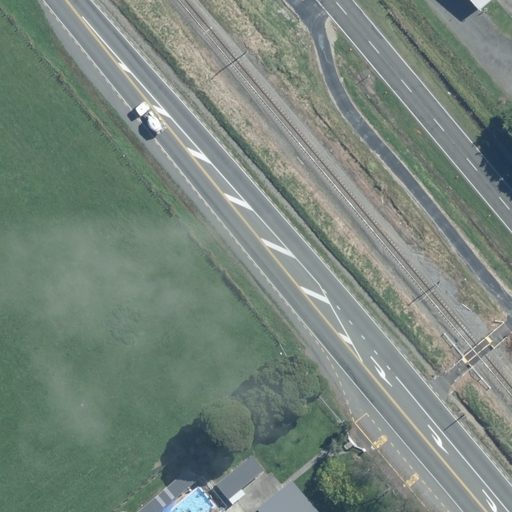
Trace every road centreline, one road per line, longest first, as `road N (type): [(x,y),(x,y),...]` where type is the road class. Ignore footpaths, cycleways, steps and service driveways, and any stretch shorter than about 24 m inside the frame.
road 1 (secondary): [(56,0),(484,511)]
road 2 (tertiary): [(334,0),(511,212)]
